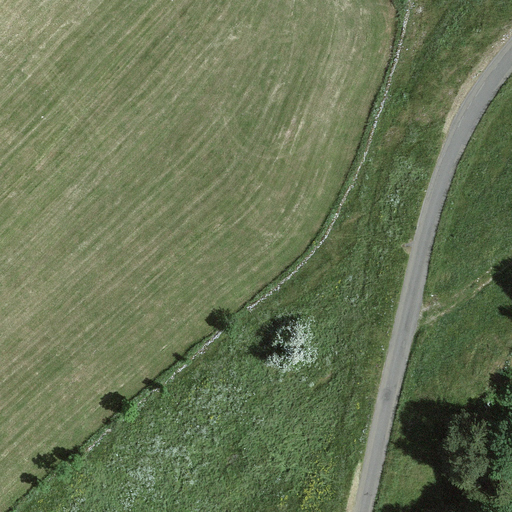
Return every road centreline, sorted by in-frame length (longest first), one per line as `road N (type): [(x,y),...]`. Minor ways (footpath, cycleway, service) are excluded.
road 1 (unclassified): [(511,56),(469,116),(428,221),(362,511)]
road 2 (track): [(511,258),(476,287),(406,320)]
